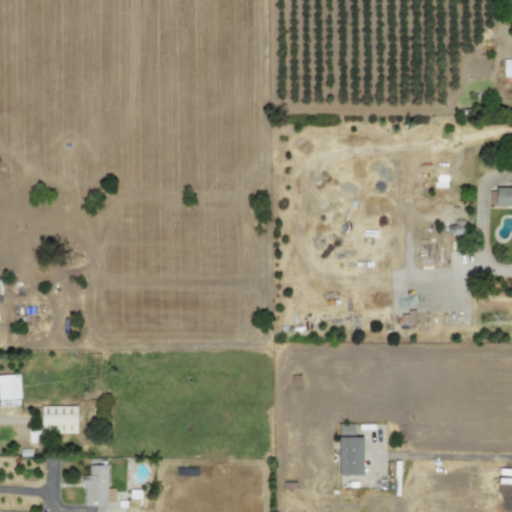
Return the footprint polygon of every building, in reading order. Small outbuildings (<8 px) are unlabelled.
[(511,188),(495,189),(495,206),(511,206),(511,188)] [(19,375),(0,375),(0,399),(20,399),(19,375)] [(76,406),(41,406),(41,425),(53,425),(53,433),(75,433),(76,406)] [(338,475),(362,475),(361,437),(353,437),(353,424),(337,424),(338,475)] [(106,488),(107,465),(88,464),(88,475),(83,475),(82,506),(106,507),(106,501),(112,501),(113,488),(106,488)]
